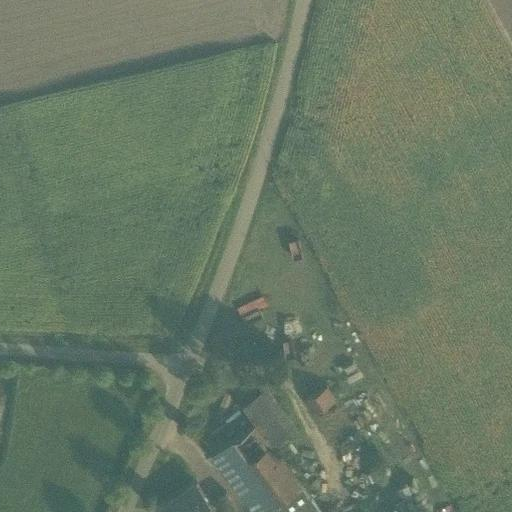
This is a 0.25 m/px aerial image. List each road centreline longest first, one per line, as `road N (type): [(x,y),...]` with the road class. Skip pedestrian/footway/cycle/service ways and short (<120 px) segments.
road 1 (unclassified): [(301,0),(256,179),(184,364)]
road 2 (unclassified): [(184,364),(0,347)]
road 3 (unclassified): [(184,364),(127,511)]
